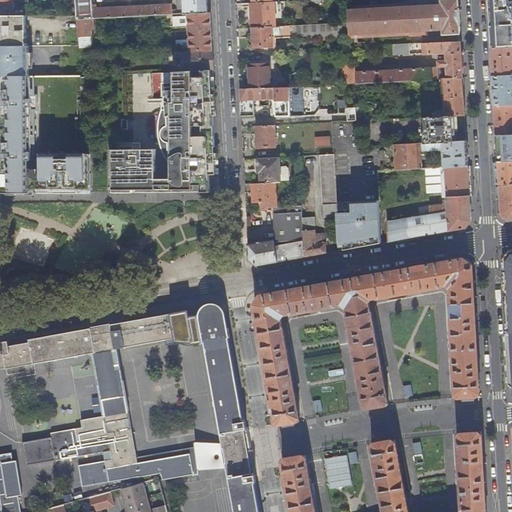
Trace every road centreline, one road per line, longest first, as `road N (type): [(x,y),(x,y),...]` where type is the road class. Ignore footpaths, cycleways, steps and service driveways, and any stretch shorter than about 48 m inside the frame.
road 1 (residential): [(237,281),(224,0)]
road 2 (residential): [(488,241),(237,281)]
road 3 (tertiary): [(474,0),(488,241)]
road 4 (residential): [(237,281),(0,323)]
road 5 (residential): [(277,511),(237,281)]
road 6 (tertiary): [(488,241),(499,416)]
